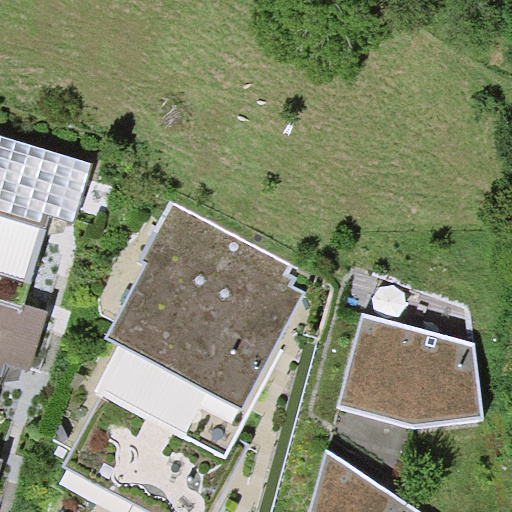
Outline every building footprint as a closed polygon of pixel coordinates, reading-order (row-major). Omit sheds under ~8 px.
[(69,237),(85,167),(0,146),(0,286),(25,292),(40,230),(69,237)] [(225,445),(304,276),(166,212),(159,227),(151,223),(133,262),(138,265),(122,300),(97,352),(108,357),(79,417),(52,476),(71,486),(59,511),(213,511),(242,453),(225,445)] [(0,377),(27,384),(43,319),(0,309),(0,377)] [(475,343),(365,315),(342,411),(411,430),(480,418),(475,343)] [(421,511),(331,452),(311,511),(421,511)]
